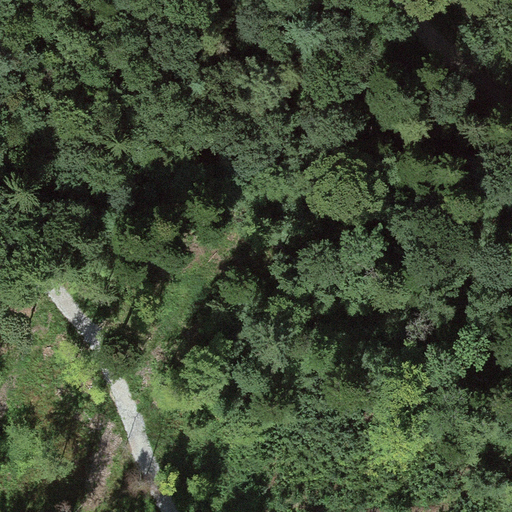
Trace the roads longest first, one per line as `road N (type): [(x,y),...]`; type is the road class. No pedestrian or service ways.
road 1 (track): [(147,511),(0,296)]
road 2 (track): [(401,0),(444,52),(511,106)]
